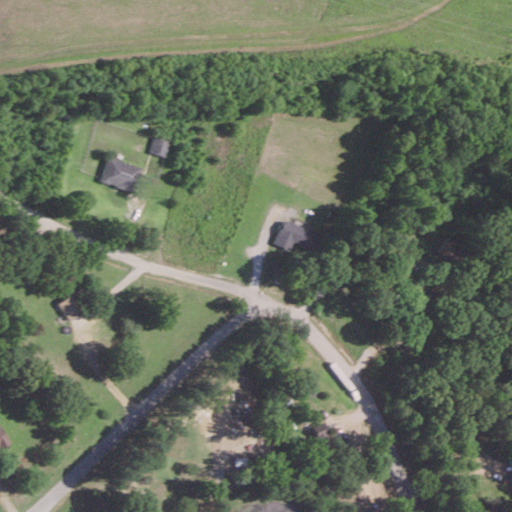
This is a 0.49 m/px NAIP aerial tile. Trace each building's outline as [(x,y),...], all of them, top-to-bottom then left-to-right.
[(166,155),(169,139),(153,136),(150,152),(166,155)] [(140,166),(108,155),(99,179),(131,191),(140,166)] [(293,243),(309,250),(316,233),(283,218),(272,242),(290,250),(293,243)] [(56,300),(65,319),(78,313),(69,294),(56,300)] [(311,424),(315,440),(326,437),(322,421),(311,424)] [(0,446),(8,441),(0,428),(0,446)]
